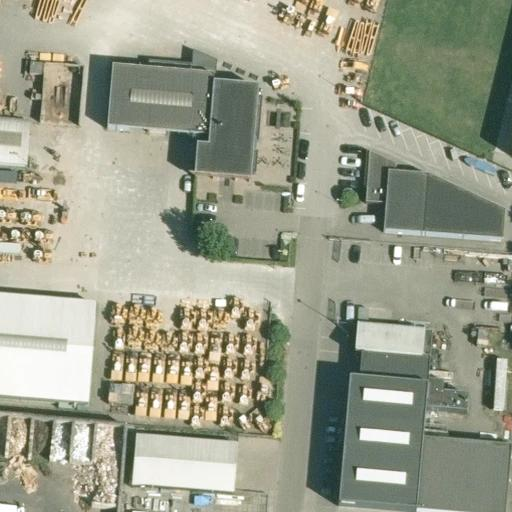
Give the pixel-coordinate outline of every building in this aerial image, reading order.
[(51,67),(53,79),(67,77),(66,65),(51,67)] [(198,136),(195,179),(251,183),(252,173),(256,173),(258,150),(256,150),(257,140),(259,141),(262,95),(212,92),(214,75),(113,67),(108,129),(198,136)] [(59,113),(59,124),(74,124),(74,113),(59,113)] [(0,165),(24,167),(27,124),(0,121),(0,165)] [(504,211),(426,175),(394,172),(394,164),(367,151),(364,203),(384,204),(382,232),(422,235),(501,241),(504,211)] [(53,189),(65,189),(66,162),(46,162),(46,176),(32,176),(32,189),(26,189),(25,205),(53,205),(53,189)] [(70,227),(73,203),(54,200),(51,225),(70,227)] [(0,208),(0,222),(15,223),(15,210),(0,208)] [(24,211),(24,223),(45,224),(46,212),(24,211)] [(17,229),(17,238),(37,239),(37,230),(17,229)] [(96,305),(0,297),(0,399),(88,407),(96,305)] [(432,333),(423,333),(423,330),(356,325),(354,353),(362,354),(360,381),(360,382),(349,382),(339,505),(416,511),(422,440),(425,412),(467,416),(468,397),(442,395),(443,384),(428,383),(432,333)] [(137,438),(133,487),(212,493),(232,495),(236,446),(216,444),(181,441),(137,438)] [(504,511),(510,448),(422,440),(416,511),(504,511)]
